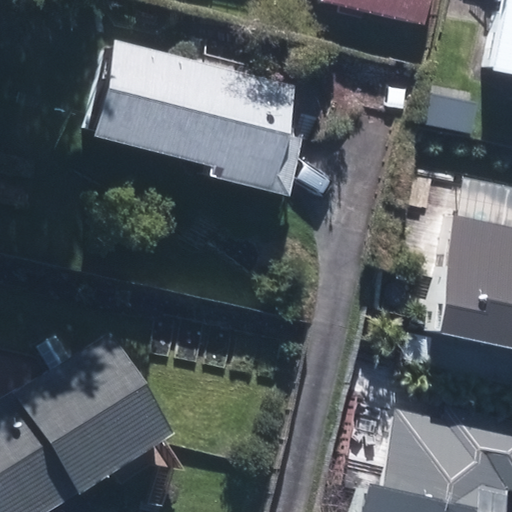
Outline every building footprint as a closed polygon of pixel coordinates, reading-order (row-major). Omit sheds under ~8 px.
[(420,0),(357,0),(417,13),(420,0)] [(511,0),(487,0),(477,53),(511,59),(511,0)] [(286,73),(117,30),(94,120),(200,147),(197,158),(260,174),(286,73)] [(511,214),(455,202),(433,310),(511,326),(511,214)] [(0,511),(3,511),(163,411),(110,329),(0,398),(0,511)] [(511,511),(511,420),(386,404),(378,467),(354,463),(346,511),(511,511)]
